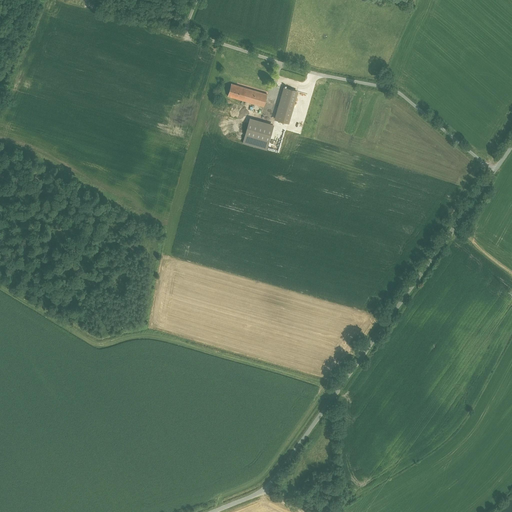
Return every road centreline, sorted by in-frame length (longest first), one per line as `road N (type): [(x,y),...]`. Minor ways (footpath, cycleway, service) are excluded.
road 1 (unclassified): [(494,171),(269,486),(214,511)]
road 2 (unclassified): [(197,0),(185,33),(393,90),(494,171)]
